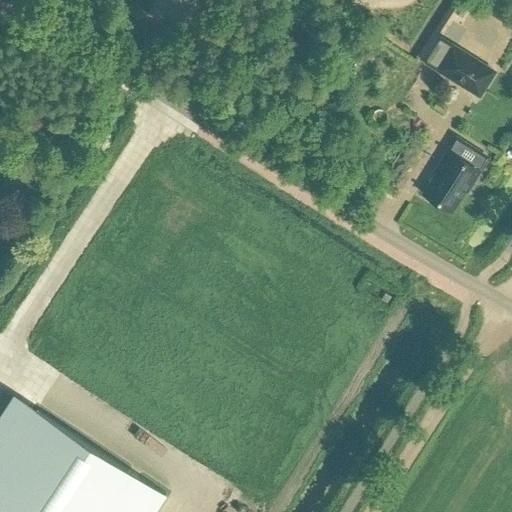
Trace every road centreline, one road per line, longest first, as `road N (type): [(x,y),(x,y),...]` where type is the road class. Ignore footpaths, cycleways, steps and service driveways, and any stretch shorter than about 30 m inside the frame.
road 1 (unclassified): [(511,304),(14,0)]
road 2 (track): [(371,511),(511,289)]
